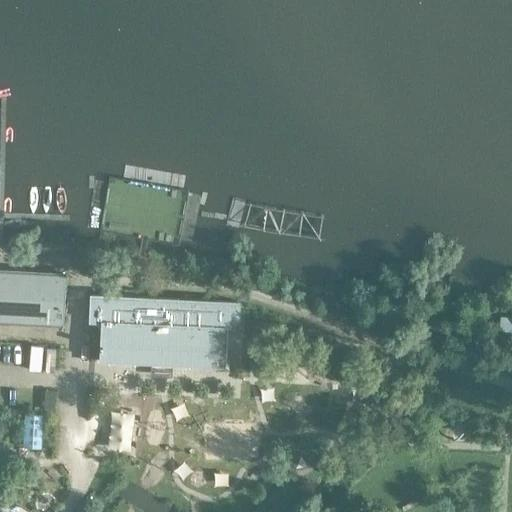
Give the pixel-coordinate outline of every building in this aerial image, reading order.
[(62,305),(63,273),(0,269),(0,320),(60,323),(62,305)] [(225,350),(226,326),(237,327),(238,302),(90,294),(89,306),(89,319),(99,320),(99,325),(99,330),(98,360),(153,362),(168,363),(224,366),(224,354),(225,354),(225,350)] [(511,316),(500,316),(499,329),(511,329),(511,316)] [(167,371),(168,363),(153,362),(153,371),(167,371)] [(54,390),(44,389),(43,410),(53,410),(54,390)] [(42,414),(24,413),(22,446),(34,447),(40,447),(42,414)]
